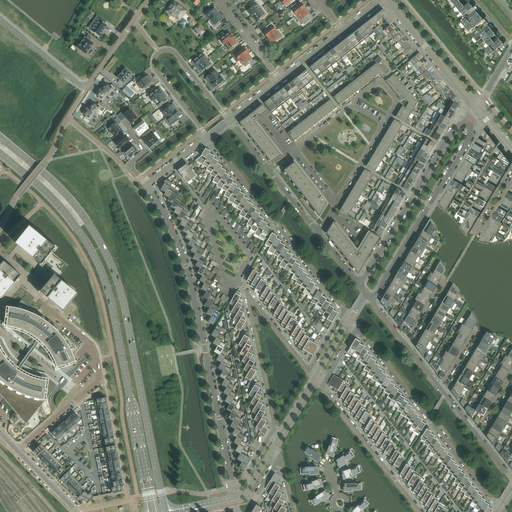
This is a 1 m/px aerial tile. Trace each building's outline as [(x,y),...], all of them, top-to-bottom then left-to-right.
[(251,8),(248,11),(252,16),(262,8),(256,0),(249,6),(251,8)] [(463,16),(472,8),(468,3),(466,5),(465,5),(463,7),(460,2),(455,6),(463,16)] [(180,18),(185,11),(173,3),(167,11),(171,14),(170,15),(174,18),(175,17),(179,20),(179,19),(182,21),(180,24),(184,27),(187,22),(183,19),(183,20),(180,18)] [(293,10),(290,12),(294,17),(296,15),(305,9),(301,4),(297,6),(296,4),(291,8),(293,10)] [(262,8),(252,16),(255,21),(259,18),(261,20),(268,15),(262,8)] [(210,20),(219,14),(215,9),(211,12),(209,9),(204,13),(210,20)] [(296,15),(294,17),(300,24),(302,22),(304,25),(311,20),(307,15),(309,13),(305,9),(296,15)] [(382,18),(387,14),(383,10),(375,16),(379,21),(382,18)] [(464,27),(479,15),(475,11),(472,13),(470,14),(460,23),(464,27)] [(221,24),(219,21),(222,19),(219,14),(210,20),(208,22),(214,29),(221,24)] [(394,22),(391,19),(387,14),(382,18),(389,26),(394,22)] [(99,37),(107,25),(105,24),(106,21),(98,15),(93,22),(96,24),(92,30),(91,31),(99,37)] [(478,24),(480,23),(483,20),(479,15),(464,27),(468,32),(478,24)] [(370,28),(379,21),(375,16),(366,23),(370,28)] [(388,35),(398,27),(397,27),(396,26),(396,25),(394,22),(389,26),(384,30),(388,35)] [(375,33),(370,28),(366,23),(366,24),(365,25),(365,24),(362,27),(370,37),(375,33)] [(276,31),(270,24),(265,28),(267,30),(264,33),(268,38),(276,31)] [(205,32),(199,25),(195,28),(200,35),(205,32)] [(481,38),(491,30),(487,25),(484,28),(482,29),(473,37),(477,42),(481,38)] [(370,37),(362,27),(361,27),(357,31),(365,41),(370,37)] [(392,40),(402,31),(401,31),(401,32),(400,30),(398,27),(388,35),(392,40)] [(277,42),(284,37),(278,29),(276,31),(268,38),(271,43),(275,40),(277,42)] [(490,39),(492,37),(495,35),(491,30),(481,38),(489,47),(494,43),(490,39)] [(365,41),(357,31),(352,34),(360,45),(365,41)] [(396,44),(405,36),(404,35),(402,31),(392,40),(396,44)] [(224,45),(233,38),(229,33),(225,36),(223,33),(219,37),(220,40),(218,41),(222,46),(224,45)] [(360,45),(352,34),(348,38),(355,48),(360,45)] [(82,42),(77,48),(86,55),(94,44),(89,41),(92,38),(88,35),(86,39),(85,38),(84,39),(82,38),(80,41),(82,42)] [(399,49),(409,41),(409,40),(409,41),(408,40),(408,39),(405,36),(396,44),(399,49)] [(233,46),(236,43),(233,38),(224,45),(228,50),(228,49),(230,52),(235,48),(233,46)] [(355,48),(348,38),(343,42),(351,52),(355,48)] [(498,48),(500,47),(503,44),(499,39),(494,43),(489,47),(484,51),(488,56),(498,48)] [(403,53),(413,45),(412,45),(411,44),(412,44),(409,41),(399,49),(403,53)] [(351,52),(343,42),(338,46),(346,56),(351,52)] [(407,58),(417,50),(416,50),(415,49),(416,48),(413,45),(403,53),(407,58)] [(346,56),(338,46),(334,49),(341,59),(346,56)] [(233,53),(231,55),(235,61),(236,62),(239,60),(248,54),(244,49),(242,50),(241,47),(238,49),(233,53)] [(341,59),(334,49),(329,53),(329,52),(329,53),(336,63),(341,59)] [(206,59),(208,58),(204,53),(202,54),(200,52),(195,56),(197,58),(193,61),(194,61),(192,62),(194,65),(196,64),(197,66),(206,59)] [(336,63),(329,53),(328,53),(327,54),(324,56),(332,66),(336,63)] [(414,66),(423,58),(423,57),(423,58),(422,56),(419,53),(410,61),(414,66)] [(248,54),(239,60),(243,65),(245,67),(250,64),(248,61),(251,59),(248,54)] [(332,66),(324,56),(323,57),(324,57),(323,58),(322,58),(319,60),(327,70),(332,66)] [(417,70),(427,63),(423,58),(424,58),(423,58),(414,66),(417,70)] [(214,65),(210,61),(208,62),(206,59),(197,66),(199,68),(197,69),(199,72),(201,70),(201,71),(205,68),(207,70),(214,65)] [(358,91),(379,74),(383,79),(383,78),(392,72),(382,59),(352,83),(358,91)] [(327,70),(319,60),(319,61),(318,62),(317,61),(314,64),(322,74),(327,70)] [(421,75),(431,67),(427,63),(417,70),(421,75)] [(322,74),(314,64),(313,65),(309,68),(317,78),(322,74)] [(425,80),(434,72),(431,67),(421,75),(425,80)] [(118,78),(118,79),(120,80),(117,83),(123,88),(125,84),(124,83),(131,74),(126,69),(125,69),(123,72),(122,72),(120,75),(118,78)] [(219,76),(213,69),(208,73),(210,75),(207,78),(205,79),(208,82),(209,81),(211,83),(219,76)] [(315,80),(307,70),(306,70),(307,70),(305,71),(302,74),(310,84),(315,80)] [(429,84),(438,76),(434,72),(425,80),(429,84)] [(221,74),(219,76),(211,83),(212,84),(210,86),(213,89),(214,87),(215,88),(217,86),(218,88),(220,91),(223,89),(221,86),(227,82),(221,74)] [(310,84),(302,74),(301,75),(300,75),(297,77),(305,87),(310,84)] [(389,86),(398,79),(402,75),(401,74),(397,77),(394,74),(385,81),(389,86)] [(433,89),(443,81),(442,80),(442,81),(438,76),(429,84),(433,89)] [(152,80),(150,78),(148,79),(146,77),(143,80),(141,77),(134,83),(140,90),(143,87),(145,89),(149,86),(147,84),(150,82),(152,80)] [(305,87),(297,77),(297,78),(296,79),(292,81),(300,91),(305,87)] [(393,91),(402,83),(406,80),(405,79),(401,82),(398,79),(389,86),(393,91)] [(300,91),(292,81),(292,82),(291,83),(291,82),(288,85),(295,95),(300,91)] [(437,93),(446,85),(445,84),(443,81),(433,89),(437,93)] [(358,91),(352,83),(347,86),(354,94),(358,91)] [(397,95),(406,88),(410,85),(408,83),(405,86),(402,83),(393,91),(397,95)] [(106,84),(102,90),(111,97),(112,98),(117,91),(118,90),(111,85),(109,87),(106,84)] [(295,95),(288,85),(287,85),(288,85),(286,86),(283,88),(291,98),(295,95)] [(445,94),(450,90),(449,89),(449,88),(446,85),(437,93),(441,98),(445,94)] [(354,94),(347,86),(343,90),(349,98),(354,94)] [(153,101),(162,94),(160,92),(162,91),(160,88),(158,89),(154,92),(152,89),(147,93),(149,96),(147,97),(151,102),(153,101)] [(291,98),(283,88),(283,89),(279,93),(286,102),(291,98)] [(404,98),(414,89),(412,88),(408,91),(406,88),(397,95),(401,100),(404,98)] [(99,92),(96,95),(99,97),(98,98),(102,102),(105,98),(108,100),(111,97),(102,90),(101,89),(100,89),(99,91),(99,92)] [(418,102),(411,94),(414,91),(415,91),(414,89),(404,98),(408,103),(418,102)] [(349,98),(343,90),(338,94),(344,102),(349,98)] [(451,106),(456,97),(450,90),(445,94),(453,103),(451,106)] [(286,102),(279,93),(274,96),(281,106),(286,102)] [(162,102),(165,99),(167,97),(165,94),(163,96),(162,94),(153,101),(157,106),(157,105),(159,108),(164,104),(162,102)] [(344,102),(338,94),(333,97),(339,106),(344,102)] [(281,106),(274,96),(269,100),(269,99),(269,100),(277,110),(281,106)] [(455,111),(460,102),(456,97),(451,106),(450,108),(455,111)] [(277,110),(269,100),(268,101),(267,101),(264,103),(272,113),(277,110)] [(336,107),(330,100),(326,103),(332,111),(337,108),(336,107)] [(413,111),(418,102),(408,103),(405,108),(416,115),(419,117),(421,115),(417,113),(413,111)] [(93,103),(89,109),(96,114),(99,110),(102,113),(105,109),(98,104),(97,106),(93,103)] [(332,111),(326,103),(321,107),(327,115),(332,111)] [(175,111),(173,109),(175,108),(173,105),(171,106),(167,109),(166,106),(161,110),(163,112),(162,113),(166,118),(175,111)] [(283,155),(269,137),(255,120),(267,111),(262,105),(250,114),(239,123),(271,163),(281,155),(281,156),(283,155)] [(416,115),(405,108),(402,106),(399,112),(409,117),(411,114),(415,116),(416,115)] [(327,115),(321,107),(316,111),(322,119),(327,115)] [(86,111),(83,114),(86,116),(85,117),(90,120),(92,117),(96,119),(98,116),(96,114),(89,109),(88,108),(87,108),(87,109),(86,110),(86,111)] [(450,121),(455,111),(450,108),(446,115),(444,118),(450,121)] [(137,118),(135,115),(136,115),(133,112),(132,112),(130,110),(124,114),(122,112),(117,116),(121,122),(126,118),(131,123),(137,118)] [(175,118),(179,116),(180,114),(178,111),(176,113),(175,111),(166,118),(170,122),(172,125),(177,121),(175,118)] [(322,119),(316,111),(311,115),(318,123),(322,119)] [(413,120),(409,117),(399,112),(396,117),(406,123),(408,119),(412,122),(413,120)] [(450,121),(444,118),(439,114),(435,120),(446,126),(447,126),(446,126),(447,124),(450,121)] [(318,123),(311,115),(307,118),(313,126),(318,123)] [(117,125),(121,123),(117,118),(114,121),(113,120),(107,125),(109,128),(108,129),(114,136),(122,130),(117,125)] [(313,126),(307,118),(302,122),(308,130),(313,126)] [(399,130),(403,125),(394,120),(391,125),(399,130)] [(446,126),(435,120),(432,125),(443,131),(444,129),(444,130),(446,126)] [(133,129),(140,136),(149,129),(143,121),(133,129)] [(308,130),(302,122),(297,126),(303,134),(308,130)] [(399,130),(391,125),(388,130),(396,136),(399,130)] [(443,131),(432,125),(429,130),(440,136),(441,134),(441,135),(443,131)] [(303,134),(297,126),(292,130),(299,138),(303,134)] [(440,136),(429,130),(427,128),(424,134),(437,142),(437,141),(438,140),(440,136)] [(149,148),(159,141),(153,134),(156,131),(154,129),(148,134),(150,136),(143,141),(149,148)] [(496,145),(483,129),(479,135),(484,138),(482,141),(487,145),(494,149),(496,145)] [(299,138),(292,130),(288,133),(294,141),(299,138)] [(396,136),(388,130),(384,136),(393,141),(396,136)] [(129,141),(125,135),(122,137),(118,140),(119,141),(115,144),(119,149),(118,150),(120,152),(126,147),(124,144),(129,141)] [(393,141),(384,136),(381,141),(390,146),(393,141)] [(435,145),(424,138),(421,143),(432,150),(432,149),(433,148),(435,145)] [(487,145),(482,141),(477,138),(474,144),(484,150),(487,145)] [(390,146),(381,141),(378,146),(387,151),(390,146)] [(432,150),(421,143),(418,149),(429,155),(431,150),(432,150)] [(130,144),(121,151),(127,159),(137,151),(133,146),(132,146),(130,144)] [(480,154),(482,149),(484,150),(474,144),(471,149),(481,155),(480,154)] [(387,151),(378,146),(375,151),(384,156),(387,151)] [(510,163),(497,147),(493,153),(498,156),(496,159),(499,162),(500,161),(508,166),(510,163)] [(202,165),(209,154),(211,152),(205,149),(201,156),(195,161),(202,165)] [(429,155),(418,149),(415,154),(426,160),(429,155)] [(481,155),(471,149),(468,154),(478,160),(481,155)] [(384,156),(375,151),(372,156),(381,161),(384,156)] [(206,170),(213,159),(215,157),(209,154),(202,165),(207,168),(206,170)] [(426,160),(415,154),(412,159),(422,165),(426,160)] [(478,160),(468,154),(465,159),(475,165),(478,160)] [(381,161),(372,156),(369,161),(378,167),(381,161)] [(210,175),(217,163),(217,164),(218,162),(213,159),(206,170),(211,173),(210,175)] [(422,165),(412,159),(409,164),(419,170),(422,165)] [(475,165),(465,159),(462,165),(472,170),(475,165)] [(326,200),(313,184),(300,167),(294,160),(293,161),(294,163),(283,171),(284,171),(285,170),(305,196),(320,215),(319,216),(327,204),(324,201),(326,200)] [(375,172),(378,167),(369,161),(366,167),(375,172)] [(505,172),(508,166),(500,161),(499,162),(497,166),(496,167),(505,172)] [(197,176),(193,171),(187,163),(185,165),(182,167),(192,180),(197,176)] [(213,181),(221,168),(222,167),(217,164),(217,163),(210,175),(215,178),(212,181),(213,181)] [(419,170),(409,164),(406,169),(416,175),(419,170)] [(472,170),(462,165),(459,170),(467,175),(469,176),(472,170)] [(505,172),(496,167),(497,166),(495,165),(494,167),(491,171),(493,172),(502,177),(505,172)] [(192,180),(182,167),(177,171),(187,183),(192,180)] [(216,186),(224,173),(225,173),(226,171),(221,168),(213,181),(217,184),(216,186)] [(416,175),(406,169),(403,174),(414,181),(413,180),(416,175)] [(370,180),(373,175),(364,170),(361,175),(370,180)] [(467,175),(459,170),(456,175),(464,180),(467,175)] [(499,182),(502,177),(493,172),(490,177),(499,182)] [(221,189),(228,178),(229,178),(230,176),(225,173),(224,173),(216,186),(221,189)] [(414,181),(403,174),(400,179),(411,186),(410,185),(411,184),(412,184),(414,181)] [(370,180),(361,175),(358,180),(367,185),(370,180)] [(461,185),(464,180),(456,175),(453,180),(461,185)] [(496,187),(499,182),(490,177),(487,182),(496,187)] [(224,196),(232,183),(233,181),(229,178),(228,178),(221,189),(226,192),(224,196)] [(411,186),(400,179),(397,185),(407,191),(408,191),(407,191),(408,189),(409,189),(410,187),(411,186)] [(165,193),(170,186),(172,183),(166,180),(162,183),(164,184),(160,190),(165,193)] [(367,185),(358,180),(355,185),(364,190),(367,185)] [(463,186),(461,185),(453,180),(450,185),(460,191),(463,186)] [(492,192),(496,187),(487,182),(484,187),(492,192)] [(228,201),(236,187),(236,188),(237,186),(232,183),(224,196),(229,199),(227,200),(228,201)] [(364,190),(355,185),(352,190),(361,196),(364,190)] [(460,191),(450,185),(447,190),(456,196),(460,191)] [(169,198),(174,190),(175,189),(170,186),(165,193),(164,195),(169,198)] [(233,204),(240,192),(241,190),(236,188),(236,187),(228,201),(233,204)] [(489,197),(492,192),(484,187),(481,192),(489,197)] [(406,194),(395,188),(392,193),(403,200),(403,199),(402,199),(403,198),(406,194)] [(172,204),(177,195),(177,196),(179,193),(174,190),(169,198),(167,201),(172,204)] [(361,196),(352,190),(349,196),(358,201),(361,196)] [(456,196),(447,190),(443,195),(452,200),(452,199),(454,196),(456,197),(456,196)] [(486,202),(489,197),(481,192),(479,191),(477,196),(476,196),(478,197),(486,202)] [(237,208),(243,197),(244,197),(245,195),(240,192),(233,204),(237,206),(236,208),(237,208)] [(403,200),(392,193),(389,198),(399,205),(403,200)] [(175,210),(180,202),(182,199),(177,196),(177,195),(172,204),(170,207),(175,210)] [(446,210),(452,200),(443,195),(438,204),(445,211),(446,210)] [(358,201),(349,196),(346,201),(354,206),(358,201)] [(239,215),(247,202),(249,200),(244,197),(243,197),(237,208),(241,211),(239,215)] [(483,208),(486,202),(478,197),(475,203),(483,208)] [(399,205),(389,198),(385,203),(396,210),(397,210),(396,209),(397,208),(399,205)] [(511,206),(511,203),(511,202),(504,198),(501,203),(511,209),(511,207),(511,206)] [(354,206),(346,201),(343,206),(351,211),(354,206)] [(182,210),(185,205),(180,202),(175,210),(173,213),(178,216),(179,216),(182,210)] [(244,218),(251,207),(252,205),(247,202),(239,215),(244,218)] [(480,213),(483,208),(475,203),(473,202),(471,206),(470,207),(480,213)] [(396,210),(385,203),(382,209),(393,215),(394,213),(396,210)] [(511,209),(501,203),(498,208),(508,214),(509,213),(511,209)] [(348,216),(351,211),(343,206),(339,211),(340,211),(348,216)] [(247,225),(255,211),(255,212),(256,210),(251,207),(244,218),(249,221),(246,225),(247,225)] [(477,218),(480,213),(470,207),(469,208),(467,212),(477,218)] [(508,214),(498,208),(495,213),(505,219),(507,215),(508,214)] [(393,215),(382,209),(379,214),(390,220),(391,218),(391,219),(393,215)] [(185,216),(187,213),(182,210),(179,216),(178,216),(177,219),(182,222),(185,216)] [(250,229),(258,216),(259,216),(260,215),(255,212),(255,211),(247,225),(251,227),(250,229)] [(474,223),(477,218),(467,212),(465,216),(464,217),(466,218),(474,223)] [(505,219),(495,213),(492,218),(502,224),(502,223),(505,219)] [(390,220),(379,214),(376,219),(387,225),(390,220),(390,221),(390,220)] [(185,228),(189,220),(190,219),(185,216),(182,222),(181,222),(180,225),(183,227),(185,228)] [(254,234),(262,221),(263,221),(264,219),(259,216),(258,216),(250,229),(255,232),(254,234)] [(467,235),(474,223),(466,218),(460,227),(467,235)] [(502,224),(492,218),(489,223),(497,228),(498,227),(500,228),(501,225),(502,224)] [(387,225),(376,219),(373,224),(384,231),(384,230),(387,225)] [(430,237),(430,236),(436,227),(429,219),(422,232),(430,237)] [(194,223),(189,220),(185,228),(183,227),(182,228),(184,229),(182,231),(185,233),(187,234),(191,229),(194,223)] [(259,237),(266,226),(267,224),(265,223),(263,221),(262,221),(254,234),(259,237)] [(357,249),(354,246),(336,222),(334,223),(333,222),(327,232),(328,233),(327,234),(358,274),(380,238),(368,231),(360,245),(357,249)] [(497,228),(489,223),(486,229),(494,233),(497,228)] [(384,231),(373,224),(370,229),(381,236),(381,235),(382,234),(384,231)] [(264,240),(270,231),(271,229),(266,226),(259,237),(264,240)] [(56,248),(31,228),(29,231),(17,245),(42,265),(52,252),(56,248)] [(193,236),(196,232),(191,229),(187,234),(185,233),(185,234),(186,235),(185,238),(188,240),(190,241),(193,236)] [(489,243),(494,233),(486,229),(479,241),(489,243)] [(432,237),(430,236),(430,237),(422,232),(419,237),(429,243),(431,239),(432,237)] [(270,248),(276,238),(277,236),(272,233),(265,245),(270,248)] [(198,239),(193,236),(190,241),(188,240),(187,241),(189,242),(187,245),(191,247),(193,248),(196,242),(196,243),(198,239)] [(426,247),(429,243),(419,237),(416,242),(426,248),(426,247)] [(273,254),(280,243),(281,241),(278,240),(276,238),(270,248),(268,251),(273,254)] [(195,255),(200,248),(201,245),(196,243),(196,242),(193,248),(191,247),(190,248),(192,249),(190,251),(193,253),(195,255)] [(426,248),(416,242),(413,247),(423,253),(425,249),(426,248)] [(278,257),(283,248),(284,248),(285,246),(282,245),(280,243),(273,254),(277,257),(278,257)] [(420,257),(423,253),(413,247),(410,252),(418,257),(419,258),(420,257)] [(201,257),(204,251),(200,248),(195,255),(193,253),(193,254),(194,255),(192,259),(196,260),(197,262),(200,257),(201,257)] [(281,262),(287,253),(288,251),(284,248),(283,248),(278,257),(277,257),(276,259),(281,262)] [(418,257),(410,252),(406,257),(415,262),(418,257)] [(58,278),(69,265),(54,253),(44,266),(58,278)] [(284,269),(291,257),(291,258),(292,256),(287,253),(281,262),(279,266),(284,269)] [(203,265),(206,260),(201,257),(200,257),(197,262),(196,260),(195,261),(197,262),(195,266),(198,268),(200,269),(203,264),(203,265)] [(289,272),(295,262),(296,260),(291,258),(291,257),(284,269),(289,272)] [(413,269),(414,267),(417,263),(415,262),(406,257),(403,263),(413,269)] [(0,301),(16,282),(21,276),(4,261),(0,266),(0,301)] [(440,279),(445,271),(440,261),(432,274),(440,279)] [(294,275),(298,267),(299,267),(300,265),(295,262),(289,272),(294,274),(294,275)] [(413,269),(403,263),(400,268),(409,273),(408,273),(410,274),(413,269)] [(202,277),(206,270),(208,267),(203,265),(203,264),(200,269),(198,268),(197,269),(199,270),(197,273),(200,275),(202,277)] [(297,281),(302,272),(303,272),(304,270),(299,267),(298,267),(294,275),(294,274),(291,278),(296,281),(297,281)] [(406,278),(408,273),(409,273),(400,268),(397,273),(406,278)] [(207,279),(211,273),(206,270),(202,277),(200,275),(199,276),(201,277),(199,281),(202,283),(204,284),(207,279)] [(252,282),(257,275),(258,273),(253,270),(246,281),(249,283),(250,281),(252,282)] [(300,286),(306,277),(307,275),(303,272),(302,272),(297,281),(296,281),(295,283),(300,286)] [(407,279),(406,278),(397,273),(394,278),(404,284),(407,280),(407,279)] [(440,279),(432,274),(431,273),(430,275),(426,280),(428,281),(436,286),(440,279)] [(76,293),(58,278),(55,275),(52,278),(48,282),(43,289),(41,292),(51,301),(62,310),(76,293)] [(256,287),(261,280),(262,278),(257,275),(252,282),(250,286),(253,288),(254,286),(256,287)] [(305,289),(310,281),(310,282),(311,280),(306,277),(300,286),(305,289)] [(401,289),(402,288),(404,284),(394,278),(391,283),(399,288),(401,289)] [(206,292),(210,285),(212,282),(207,279),(204,284),(202,283),(202,284),(204,285),(201,289),(204,291),(206,292)] [(267,287),(268,284),(261,280),(256,287),(254,291),(257,293),(258,291),(263,294),(267,287)] [(308,296),(314,286),(315,284),(310,282),(310,281),(305,289),(303,293),(308,296)] [(432,293),(436,286),(428,281),(424,288),(432,293)] [(399,288),(391,283),(388,288),(396,293),(399,288)] [(453,302),(454,301),(459,292),(453,284),(445,297),(453,302)] [(211,296),(215,288),(210,285),(206,292),(204,291),(203,292),(205,293),(203,297),(206,299),(208,300),(211,296)] [(313,299),(317,291),(318,291),(319,289),(314,286),(308,296),(313,299)] [(266,299),(270,292),(272,290),(267,287),(263,294),(260,298),(263,300),(264,298),(266,299)] [(393,298),(396,293),(388,288),(385,294),(393,298)] [(428,299),(432,293),(424,288),(420,294),(428,299)] [(315,305),(321,296),(323,294),(318,291),(317,291),(313,299),(310,302),(315,305)] [(239,300),(240,297),(238,296),(240,293),(237,292),(229,304),(234,307),(239,300)] [(269,304),(275,295),(270,292),(266,299),(264,303),(266,305),(267,303),(269,304)] [(428,299),(420,294),(419,293),(415,299),(414,301),(416,302),(416,301),(424,306),(428,299)] [(395,299),(393,298),(385,294),(382,299),(392,305),(392,304),(394,301),(395,299)] [(280,304),(283,299),(275,295),(269,304),(267,308),(270,309),(271,308),(276,311),(280,304)] [(216,299),(211,296),(208,300),(206,299),(205,300),(207,301),(204,306),(207,307),(209,309),(212,304),(213,304),(216,299)] [(320,308),(325,301),(326,299),(321,296),(315,305),(320,308)] [(454,304),(455,302),(454,301),(453,302),(445,297),(441,303),(449,308),(449,309),(451,310),(454,304)] [(392,309),(394,306),(392,304),(392,305),(382,299),(380,302),(393,318),(396,312),(392,309)] [(80,348),(54,327),(55,325),(52,323),(49,320),(48,322),(41,316),(21,300),(15,308),(9,307),(8,315),(6,314),(6,317),(7,318),(3,323),(29,345),(29,346),(30,346),(30,347),(31,347),(32,347),(34,349),(62,371),(66,366),(66,367),(69,366),(69,364),(76,361),(74,356),(80,348)] [(240,308),(242,305),(240,304),(241,301),(239,300),(234,307),(231,312),(236,315),(240,308)] [(324,313),(329,305),(329,306),(330,304),(325,301),(320,308),(319,310),(324,313)] [(420,313),(424,306),(416,301),(416,302),(415,303),(412,308),(420,313)] [(445,315),(449,309),(449,308),(441,303),(437,310),(445,315)] [(211,317),(215,310),(216,310),(217,307),(213,304),(212,304),(209,309),(207,307),(207,308),(209,309),(206,314),(209,316),(211,317)] [(279,316),(284,309),(285,307),(280,304),(276,311),(273,315),(276,317),(277,315),(279,316)] [(328,318),(333,310),(334,308),(329,306),(329,305),(324,313),(323,315),(328,318)] [(242,316),(244,313),(242,312),(243,310),(240,308),(236,315),(233,320),(238,323),(242,316)] [(416,320),(420,313),(412,308),(408,315),(416,320)] [(283,321),(288,314),(289,312),(284,309),(279,316),(277,320),(280,322),(281,320),(283,321)] [(220,313),(216,310),(215,310),(211,317),(209,316),(209,317),(210,318),(208,322),(213,325),(220,313)] [(328,330),(334,319),(338,313),(337,313),(333,310),(328,318),(322,327),(327,330),(328,330)] [(441,322),(445,315),(437,310),(433,317),(441,322)] [(476,324),(477,322),(471,313),(470,315),(464,325),(463,326),(472,331),(476,324)] [(287,326),(291,318),(292,317),(288,314),(283,321),(281,325),(284,326),(285,325),(287,326)] [(416,320),(408,315),(406,314),(406,315),(402,320),(408,324),(412,327),(416,320)] [(240,331),(246,322),(243,320),(245,318),(242,316),(238,323),(234,329),(239,332),(236,337),(239,339),(242,333),(240,331)] [(406,327),(408,324),(402,320),(396,316),(394,320),(407,336),(410,330),(406,327)] [(437,328),(441,322),(433,317),(429,323),(437,328)] [(297,326),(299,323),(291,318),(287,326),(284,329),(287,331),(288,329),(293,332),(297,326)] [(434,335),(437,328),(429,323),(425,330),(434,335)] [(468,338),(472,331),(463,326),(464,325),(462,324),(459,330),(458,332),(459,333),(468,338)] [(219,334),(222,329),(217,325),(214,330),(211,336),(214,337),(216,339),(219,334)] [(296,338),(301,331),(302,329),(297,326),(293,332),(290,337),(293,339),(294,337),(296,338)] [(432,341),(435,336),(434,335),(425,330),(421,337),(429,342),(430,341),(431,342),(432,341)] [(300,343),(305,335),(306,333),(301,331),(296,338),(294,342),(297,343),(298,342),(300,343)] [(489,346),(494,337),(495,336),(486,332),(480,341),(489,346)] [(247,341),(249,338),(247,337),(248,335),(245,333),(245,334),(242,333),(239,339),(241,341),(238,345),(243,348),(247,341)] [(464,344),(468,338),(459,333),(455,339),(464,344)] [(221,342),(224,337),(219,334),(216,339),(214,337),(213,338),(215,339),(212,344),(216,346),(218,347),(220,342),(221,342)] [(304,348),(308,340),(310,338),(305,335),(300,343),(298,346),(301,348),(302,346),(304,348)] [(425,348),(426,347),(429,342),(421,337),(417,344),(425,348)] [(0,338),(0,394),(3,397),(26,425),(57,386),(58,385),(57,384),(45,375),(40,374),(38,373),(36,372),(33,372),(31,371),(29,370),(27,369),(25,367),(23,366),(21,365),(21,364),(19,363),(17,362),(15,360),(14,358),(12,356),(11,355),(9,353),(8,351),(6,349),(5,347),(4,344),(3,342),(2,340),(0,338)] [(353,353),(359,344),(360,342),(355,339),(347,353),(352,356),(354,353),(353,353)] [(460,351),(464,344),(455,339),(452,346),(451,346),(460,351)] [(307,352),(313,343),(308,340),(304,348),(302,351),(304,353),(305,351),(307,352)] [(249,350),(251,347),(249,345),(250,343),(247,341),(243,348),(240,354),(245,357),(249,350)] [(485,353),(489,346),(480,341),(476,348),(485,353)] [(219,355),(223,348),(224,348),(226,345),(221,342),(220,342),(218,347),(216,346),(215,347),(217,348),(214,352),(217,354),(219,355)] [(313,356),(318,346),(313,343),(307,352),(305,356),(308,358),(310,354),(313,356)] [(358,356),(363,349),(364,347),(359,344),(353,353),(354,353),(358,356)] [(427,354),(430,350),(426,347),(425,348),(417,344),(415,347),(428,363),(431,357),(427,354)] [(460,351),(451,346),(452,346),(450,345),(449,346),(446,352),(456,358),(460,351)] [(34,349),(32,347),(20,364),(21,365),(22,365),(34,349)] [(224,359),(229,351),(224,348),(223,348),(219,355),(217,354),(217,355),(218,356),(216,360),(219,362),(221,363),(224,358),(224,359)] [(483,359),(486,355),(484,353),(485,353),(476,348),(472,355),(481,360),(482,361),(483,359)] [(361,363),(367,353),(367,354),(368,352),(363,349),(358,356),(356,360),(361,363)] [(251,358),(253,355),(250,354),(252,351),(249,350),(245,357),(241,362),(246,365),(251,358)] [(452,364),(456,358),(446,352),(442,357),(442,359),(443,360),(443,359),(452,364)] [(366,366),(370,358),(371,359),(372,357),(367,354),(367,353),(361,363),(366,366)] [(481,360),(472,355),(468,362),(477,366),(481,360)] [(511,367),(511,360),(507,357),(505,356),(502,362),(501,363),(503,364),(511,369),(511,367)] [(226,367),(229,362),(224,359),(224,358),(221,363),(219,362),(218,363),(220,364),(218,368),(221,370),(223,371),(226,367)] [(253,366),(254,363),(252,362),(254,360),(251,358),(246,365),(243,370),(248,373),(253,366)] [(369,373),(374,363),(376,361),(371,359),(370,358),(366,366),(363,370),(368,372),(369,373)] [(447,371),(452,364),(443,359),(443,360),(440,366),(439,366),(443,368),(443,369),(447,371)] [(441,372),(443,369),(443,368),(439,366),(440,366),(431,361),(429,364),(442,381),(445,375),(441,372)] [(477,366),(468,362),(464,368),(473,373),(477,366)] [(372,377),(378,368),(379,366),(374,363),(369,373),(368,372),(367,374),(372,377)] [(507,376),(511,369),(503,364),(499,371),(507,376)] [(250,381),(254,375),(256,371),(254,370),(255,368),(253,366),(248,373),(245,378),(250,381),(246,387),(249,389),(253,383),(250,381)] [(231,370),(226,367),(223,371),(221,370),(220,371),(222,372),(219,377),(222,379),(225,380),(227,375),(228,375),(231,370)] [(376,382),(382,373),(383,371),(378,368),(372,377),(371,379),(376,382)] [(473,373),(464,368),(460,375),(469,380),(473,373)] [(503,382),(507,376),(499,371),(495,378),(503,382)] [(381,385),(386,378),(387,376),(382,373),(376,382),(381,385)] [(233,378),(228,375),(227,375),(225,380),(222,379),(224,381),(221,385),(224,387),(226,388),(229,383),(233,378)] [(336,393),(343,381),(333,375),(328,385),(330,386),(330,387),(332,389),(333,388),(335,389),(333,392),(336,393)] [(469,380),(460,375),(456,382),(465,387),(469,380)] [(503,382),(495,378),(493,377),(492,378),(489,383),(491,384),(499,389),(503,382)] [(385,390),(389,382),(390,383),(391,381),(386,378),(381,385),(379,387),(384,390),(385,390)] [(343,393),(346,388),(348,384),(343,381),(336,393),(339,395),(341,392),(343,393)] [(389,395),(393,387),(394,385),(390,383),(389,382),(385,390),(384,390),(383,392),(388,395),(389,395)] [(461,393),(465,387),(456,382),(452,388),(461,393)] [(231,392),(234,386),(229,383),(226,388),(224,387),(224,388),(226,389),(223,393),(226,395),(228,396),(231,391),(231,392)] [(258,391),(260,388),(257,387),(259,385),(256,383),(255,384),(253,383),(249,389),(251,390),(248,395),(253,398),(258,391)] [(495,396),(499,389),(491,384),(487,391),(495,396)] [(391,400),(397,392),(398,390),(393,387),(389,395),(388,395),(387,397),(391,400)] [(345,400),(350,393),(351,391),(346,388),(343,393),(339,399),(342,401),(343,399),(345,400)] [(462,399),(465,395),(461,393),(452,388),(451,391),(463,408),(467,402),(462,399)] [(233,400),(236,395),(231,392),(231,391),(228,396),(226,395),(225,396),(227,397),(225,402),(228,403),(230,405),(233,400)] [(260,400),(261,397),(259,395),(261,393),(258,391),(253,398),(250,404),(255,407),(260,400)] [(491,403),(495,396),(487,391),(483,398),(491,403)] [(395,404),(400,396),(401,394),(397,392),(391,400),(390,402),(394,404),(395,404)] [(349,405),(354,398),(355,396),(350,393),(345,400),(343,404),(346,406),(347,404),(349,405)] [(398,409),(403,400),(404,400),(405,398),(400,396),(395,404),(394,404),(393,406),(398,409)] [(353,410),(357,402),(359,401),(354,398),(349,405),(347,409),(350,410),(351,409),(353,410)] [(487,409),(491,403),(483,398),(479,404),(487,409)] [(238,403),(233,400),(230,405),(228,403),(227,404),(229,405),(226,410),(229,412),(231,413),(234,408),(235,408),(238,403)] [(261,408),(263,405),(261,403),(262,401),(260,400),(255,407),(252,412),(257,415),(261,408)] [(401,413),(407,403),(404,400),(403,400),(398,409),(397,410),(401,413)] [(356,415),(361,407),(362,405),(357,402),(353,410),(351,413),(353,415),(354,413),(356,415)] [(511,405),(506,402),(503,407),(511,412),(511,413),(511,405)] [(405,417),(410,409),(411,407),(407,403),(401,413),(400,414),(405,417)] [(483,416),(487,409),(479,404),(475,411),(478,413),(478,414),(483,416)] [(476,417),(478,414),(478,413),(475,411),(467,406),(465,409),(477,425),(481,420),(476,417)] [(360,419),(365,412),(366,410),(361,407),(356,415),(354,418),(357,420),(358,418),(360,419)] [(511,413),(511,412),(503,407),(500,413),(508,417),(511,413)] [(239,411),(235,408),(234,408),(231,413),(229,412),(229,413),(231,414),(228,418),(231,420),(233,421),(236,416),(239,411)] [(263,416),(265,413),(263,412),(264,409),(261,408),(257,415),(254,420),(258,423),(263,416)] [(409,420),(413,413),(414,413),(415,411),(410,409),(405,417),(409,420)] [(371,419),(372,416),(365,412),(360,419),(358,423),(361,425),(362,423),(367,426),(371,419)] [(81,420),(75,413),(71,416),(77,424),(77,423),(81,420)] [(413,424),(417,417),(418,416),(414,413),(413,413),(409,420),(408,421),(412,424),(413,424)] [(507,424),(508,423),(510,419),(510,418),(508,417),(500,413),(497,418),(507,424)] [(77,424),(71,416),(67,419),(67,420),(74,428),(75,428),(78,425),(77,423),(77,424)] [(238,425),(241,419),(236,416),(233,421),(231,420),(231,421),(232,422),(230,426),(233,428),(235,429),(238,425)] [(265,424),(266,421),(264,420),(266,418),(263,416),(258,423),(255,428),(260,431),(265,424)] [(415,430),(420,422),(422,420),(417,417),(413,424),(412,424),(410,427),(415,430)] [(507,424),(497,418),(494,423),(504,429),(506,425),(507,424)] [(370,432),(375,424),(376,422),(371,419),(367,426),(364,430),(367,432),(368,430),(370,432)] [(74,428),(67,420),(63,423),(70,432),(71,432),(75,429),(75,428),(74,428)] [(419,435),(425,424),(420,422),(415,430),(414,432),(419,435)] [(70,432),(63,423),(59,426),(67,435),(70,432)] [(501,433),(504,429),(494,423),(491,428),(501,434),(501,433)] [(263,438),(268,429),(266,428),(267,426),(265,424),(260,431),(258,434),(263,438)] [(374,436),(378,429),(379,427),(375,424),(370,432),(368,435),(370,437),(372,435),(374,436)] [(243,428),(238,425),(235,429),(233,428),(233,429),(234,430),(231,435),(235,437),(237,438),(240,433),(243,428)] [(67,435),(59,426),(59,427),(56,429),(55,429),(63,438),(67,435)] [(501,434),(491,428),(488,433),(496,438),(498,439),(500,435),(501,434)] [(63,438),(55,429),(51,433),(59,442),(63,438)] [(377,441),(382,434),(383,432),(378,429),(374,436),(371,440),(374,442),(375,440),(377,441)] [(424,442),(430,433),(429,433),(430,431),(426,429),(420,439),(424,442)] [(242,441),(245,436),(240,433),(237,438),(235,437),(234,437),(236,439),(233,443),(236,445),(238,446),(241,441),(242,441)] [(428,446),(433,438),(433,437),(434,436),(430,433),(424,442),(423,444),(427,446),(428,446)] [(498,444),(500,440),(498,439),(496,438),(488,433),(486,436),(499,452),(502,447),(498,444)] [(381,446),(386,438),(387,437),(382,434),(377,441),(375,445),(378,446),(379,445),(381,446)] [(335,449),(336,445),(338,439),(332,438),(327,453),(330,454),(329,456),(333,457),(336,449),(335,449)] [(385,451),(390,443),(391,441),(386,438),(381,446),(379,450),(382,451),(383,450),(385,451)] [(431,451),(436,442),(437,442),(438,440),(433,438),(428,446),(427,446),(426,448),(431,451)] [(246,444),(242,441),(241,441),(238,446),(236,445),(236,446),(238,447),(235,451),(238,453),(240,454),(243,449),(246,444)] [(434,455),(440,446),(441,445),(437,442),(436,442),(431,451),(430,452),(434,455)] [(395,451),(397,448),(390,443),(385,451),(383,454),(386,456),(387,454),(391,457),(395,451)] [(37,456),(45,448),(41,444),(40,445),(37,448),(37,447),(32,452),(36,456),(37,456)] [(320,456),(310,448),(306,446),(303,451),(311,457),(310,458),(317,462),(319,459),(318,458),(320,456)] [(438,459),(443,450),(443,451),(444,449),(440,446),(434,455),(433,457),(438,459)] [(40,460),(48,452),(49,452),(49,451),(45,447),(45,448),(37,456),(40,460)] [(242,462),(246,455),(246,456),(248,452),(243,449),(240,454),(238,453),(237,454),(239,455),(237,459),(240,461),(239,462),(241,463),(242,462)] [(442,462),(446,455),(447,455),(448,453),(443,451),(443,450),(438,459),(442,462)] [(346,462),(354,456),(351,451),(337,461),(339,463),(338,464),(340,467),(347,463),(346,462)] [(394,463),(399,455),(400,454),(395,451),(391,457),(388,462),(391,463),(392,462),(394,463)] [(511,461),(511,462),(511,460),(511,457),(510,456),(508,455),(502,451),(500,454),(511,469),(511,461)] [(44,463),(52,455),(49,452),(48,452),(40,460),(44,463)] [(47,467),(56,459),(55,459),(52,455),(44,463),(47,467)] [(244,471),(251,458),(246,456),(246,455),(242,462),(241,463),(238,467),(244,471)] [(398,468),(404,458),(399,455),(394,463),(392,466),(395,468),(396,466),(398,468)] [(446,466),(450,459),(451,458),(447,455),(446,455),(442,462),(441,464),(445,466),(446,466)] [(51,470),(59,462),(59,463),(60,462),(56,458),(55,459),(56,459),(47,467),(51,470)] [(449,471),(453,463),(454,464),(455,462),(450,459),(446,466),(445,466),(444,468),(449,470),(449,471)] [(55,474),(63,466),(59,463),(59,462),(51,470),(51,471),(55,474)] [(452,475),(457,468),(458,466),(454,464),(453,463),(449,471),(449,470),(448,472),(452,475)] [(405,476),(410,469),(411,467),(406,464),(400,474),(399,475),(402,477),(403,475),(405,476)] [(58,478),(66,470),(63,466),(55,474),(58,478)] [(351,476),(360,473),(358,467),(343,472),(344,475),(342,475),(344,479),(351,477),(351,476)] [(456,479),(460,472),(461,470),(457,468),(452,475),(451,476),(455,479),(456,479)] [(409,481),(414,474),(415,472),(410,469),(405,476),(403,480),(406,482),(407,480),(409,481)] [(64,483),(72,475),(68,472),(60,480),(63,483),(64,483)] [(458,485),(463,476),(464,476),(465,475),(460,472),(456,479),(455,479),(453,482),(458,485)] [(276,481),(278,479),(276,478),(277,476),(274,474),(265,489),(270,492),(276,481)] [(419,481),(421,478),(414,474),(409,481),(407,485),(410,487),(411,485),(415,488),(419,481)] [(67,487),(75,479),(72,475),(64,483),(67,487)] [(462,489),(467,481),(468,479),(464,476),(463,476),(458,485),(457,487),(461,489),(462,489)] [(78,484),(79,483),(75,479),(67,487),(71,491),(78,484)] [(322,486),(321,482),(320,483),(319,480),(303,485),(305,491),(314,488),(314,489),(322,486)] [(279,489),(280,487),(278,485),(279,483),(276,481),(270,492),(269,494),(274,497),(271,501),(279,489)] [(418,493),(423,486),(424,484),(419,481),(415,488),(413,492),(415,494),(416,492),(418,493)] [(465,494),(470,485),(471,483),(467,481),(462,489),(461,489),(460,491),(465,494)] [(74,494),(81,488),(78,484),(71,491),(74,494)] [(468,498),(473,489),(474,489),(475,488),(470,485),(465,494),(464,495),(468,498)] [(422,498),(427,491),(428,489),(423,486),(418,493),(416,497),(419,499),(420,497),(422,498)] [(78,498),(85,491),(81,488),(74,494),(78,498)] [(281,497),(282,494),(280,493),(281,491),(279,489),(271,501),(276,504),(273,509),(281,497)] [(473,501),(477,493),(477,494),(478,492),(474,489),(473,489),(468,498),(472,500),(473,501)] [(83,500),(90,494),(89,493),(86,490),(85,491),(78,498),(82,502),(83,500)] [(323,501),(329,497),(327,493),(326,494),(324,491),(311,501),(314,506),(322,500),(323,501)] [(426,503),(431,496),(432,494),(427,491),(422,498),(420,502),(423,504),(424,502),(426,503)] [(87,504),(94,497),(90,493),(89,493),(90,494),(83,500),(87,504)] [(476,505),(480,498),(481,498),(482,496),(477,494),(477,493),(473,501),(472,500),(471,502),(476,505)] [(430,508),(435,500),(436,498),(431,496),(426,503),(424,507),(427,508),(428,507),(430,508)] [(278,511),(283,504),(284,502),(282,501),(283,498),(281,497),(273,509),(278,511),(277,511),(278,511)] [(478,511),(484,502),(485,501),(481,498),(480,498),(476,505),(474,508),(478,511)] [(362,511),(365,508),(369,504),(365,500),(353,511),(362,511),(363,511),(362,511)] [(432,511),(433,511),(438,505),(439,503),(435,500),(430,508),(428,511),(431,511),(432,511)] [(483,511),(487,507),(488,505),(484,502),(478,511),(477,511),(483,511)]
